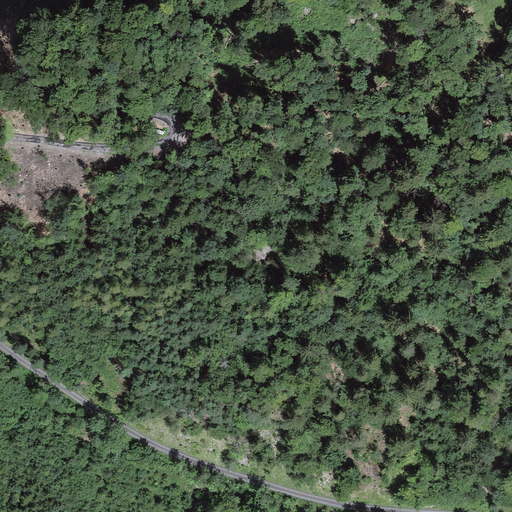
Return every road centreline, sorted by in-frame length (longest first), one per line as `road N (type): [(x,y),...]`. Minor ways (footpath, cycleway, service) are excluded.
road 1 (trunk): [(511,31),(426,137),(356,253),(236,511)]
road 2 (unclassified): [(415,511),(323,500),(193,461),(135,435),(0,344)]
road 3 (track): [(0,134),(88,146),(154,145),(173,134),(161,115),(92,112),(26,72),(20,55),(34,0)]
road 4 (trunk): [(347,511),(511,144)]
